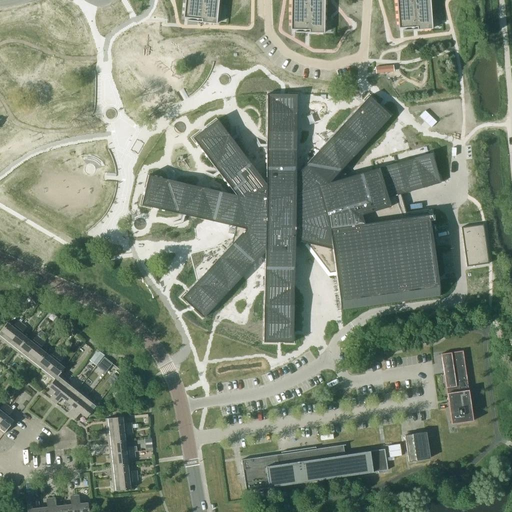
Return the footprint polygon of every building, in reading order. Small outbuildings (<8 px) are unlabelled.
[(216,24),(218,0),(184,0),(183,18),(202,19),(201,22),(216,24)] [(294,32),(294,33),(324,33),(324,0),(290,0),(290,30),(309,30),(309,32),(294,32)] [(395,0),(398,28),(417,27),(417,29),(403,30),(403,31),(432,29),(429,0),(395,0)] [(376,74),(389,72),(388,66),(375,67),(376,74)] [(377,93),(385,92),(384,77),(372,78),(373,86),(376,86),(377,93)] [(143,195),(141,205),(152,207),(158,209),(178,213),(179,211),(182,212),(186,213),(186,215),(204,219),(236,227),(235,229),(234,234),(232,244),(227,249),(226,250),(197,280),(197,281),(189,290),(187,292),(181,297),(188,304),(191,306),(193,308),(203,318),(242,276),(264,252),(265,252),(264,291),(263,342),(277,342),(280,342),(284,342),(293,342),(293,335),(293,331),(293,286),(294,240),(297,241),(300,241),(303,242),(307,243),(329,273),(335,272),(336,275),(338,292),(339,292),(340,296),(339,296),(341,310),(440,296),(438,282),(437,282),(437,278),(438,278),(428,209),(406,212),(401,194),(440,183),(438,174),(433,157),(432,153),(430,153),(374,169),(373,170),(348,177),(347,175),(342,171),(341,170),(347,163),(391,116),(381,107),(379,105),(375,102),(369,96),(364,101),(361,104),(334,134),(325,143),(296,175),(295,175),(296,161),(296,159),(296,158),(296,104),(297,94),(288,94),(281,94),(267,94),(266,137),(266,141),(268,141),(268,144),(268,145),(268,149),(266,149),(266,183),(265,183),(246,158),(234,141),(232,142),(230,139),(227,136),(229,135),(217,119),(206,127),(201,132),(192,138),(199,146),(203,152),(215,168),(217,167),(219,170),(222,173),(220,174),(235,194),(235,195),(229,193),(221,192),(209,189),(196,186),(176,181),(175,181),(174,183),(170,182),(167,181),(167,179),(148,175),(145,188),(143,195)] [(185,141),(184,121),(144,122),(145,134),(170,132),(170,142),(185,141)] [(0,211),(9,211),(27,231),(28,240),(41,239),(56,226),(55,220),(59,218),(57,203),(46,204),(39,200),(38,190),(29,190),(21,186),(26,178),(0,163),(0,211)] [(483,224),(461,227),(466,267),(489,263),(483,224)] [(0,330),(0,337),(6,343),(22,323),(17,320),(12,326),(7,322),(0,330)] [(6,343),(16,350),(26,337),(21,333),(26,327),(22,323),(6,343)] [(26,337),(16,350),(25,358),(41,338),(36,335),(31,341),(26,337)] [(45,342),(41,338),(25,358),(35,365),(45,352),(40,348),(45,342)] [(50,356),(45,352),(35,365),(44,373),(59,353),(55,350),(50,356)] [(97,350),(89,360),(96,366),(104,356),(97,350)] [(451,424),(473,420),(462,350),(441,353),(451,424)] [(59,353),(44,373),(53,380),(59,374),(64,367),(59,363),(64,357),(59,353)] [(104,357),(97,366),(101,369),(108,360),(104,357)] [(49,398),(53,401),(68,381),(59,374),(53,380),(48,387),(54,392),(49,398)] [(67,402),(78,389),(68,381),(53,401),(56,404),(61,397),(67,402)] [(87,396),(78,389),(67,402),(73,407),(68,413),(71,416),(87,396)] [(87,396),(71,416),(75,419),(80,412),(86,417),(97,404),(87,396)] [(0,408),(0,417),(9,406),(4,403),(0,408)] [(8,416),(13,410),(15,407),(12,404),(10,407),(9,406),(0,417),(0,431),(3,434),(13,421),(8,416)] [(132,428),(131,422),(123,423),(122,416),(105,418),(107,430),(132,428)] [(108,442),(125,441),(124,434),(132,433),(132,428),(107,430),(108,442)] [(429,458),(425,432),(408,434),(404,435),(408,461),(429,458)] [(134,452),(134,446),(125,447),(125,441),(108,442),(109,454),(134,452)] [(241,459),(246,491),(387,470),(384,449),(344,454),(343,445),(345,445),(345,444),(316,448),(315,446),(283,451),(281,451),(281,454),(241,459)] [(109,454),(111,466),(127,464),(127,458),(135,457),(134,452),(109,454)] [(111,466),(112,478),(137,475),(136,470),(128,471),(127,464),(111,466)] [(137,475),(112,478),(113,491),(130,489),(129,482),(137,481),(137,475)] [(56,506),(55,498),(54,492),(50,493),(51,498),(51,511),(64,511),(63,505),(56,506)] [(74,496),(76,511),(88,511),(88,502),(79,503),(79,495),(74,496)] [(39,511),(39,508),(32,508),(31,496),(26,497),(27,511),(39,511)] [(71,504),(63,505),(64,511),(76,511),(74,496),(70,496),(71,504)] [(39,511),(51,511),(51,498),(46,499),(47,507),(39,508),(39,511)]
